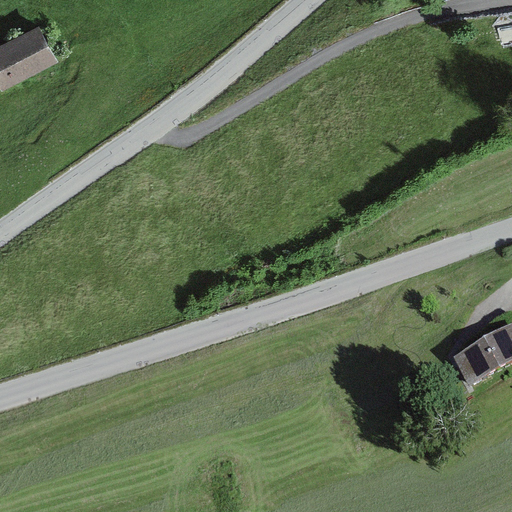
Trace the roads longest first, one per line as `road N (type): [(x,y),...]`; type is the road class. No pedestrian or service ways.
road 1 (tertiary): [(511,229),(0,398)]
road 2 (tertiary): [(0,240),(133,147),(316,0)]
